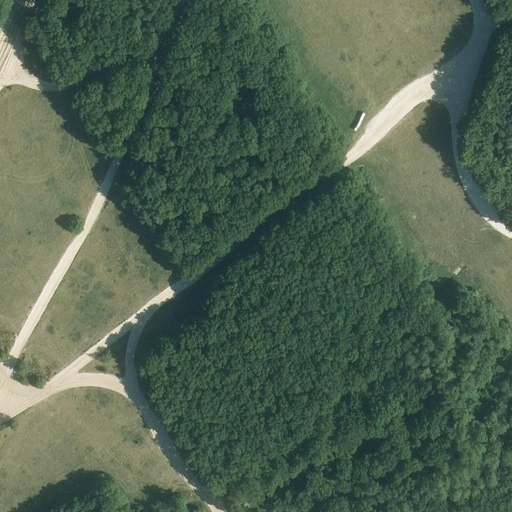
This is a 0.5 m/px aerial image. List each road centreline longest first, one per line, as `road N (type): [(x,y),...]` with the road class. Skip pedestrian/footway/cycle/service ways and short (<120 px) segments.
road 1 (track): [(6,408),(57,383),(298,188),(350,156),(412,97),(454,75),(479,40),(478,0)]
road 2 (track): [(0,413),(8,364),(86,228),(182,0)]
road 3 (track): [(57,383),(102,380),(125,388),(219,511)]
road 4 (track): [(511,230),(482,204),(465,173),(454,75)]
